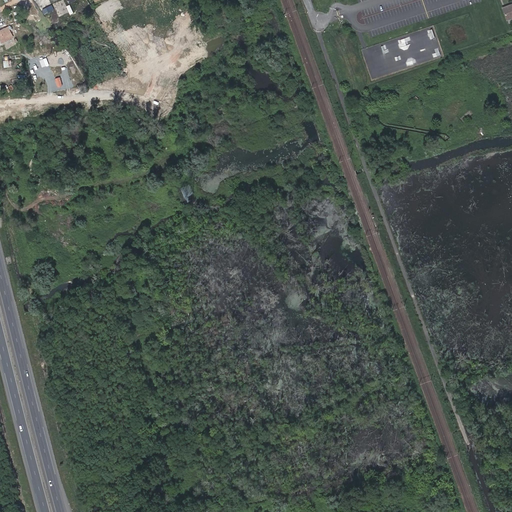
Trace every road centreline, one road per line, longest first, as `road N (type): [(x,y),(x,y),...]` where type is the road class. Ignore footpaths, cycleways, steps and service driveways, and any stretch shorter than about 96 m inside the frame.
road 1 (motorway): [(61,511),(0,268)]
road 2 (motorway): [(0,329),(45,511)]
